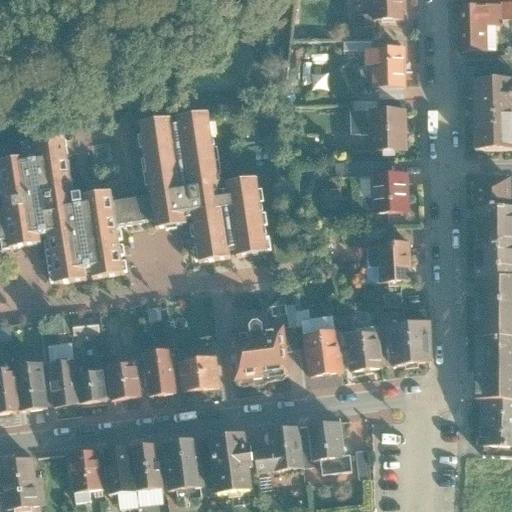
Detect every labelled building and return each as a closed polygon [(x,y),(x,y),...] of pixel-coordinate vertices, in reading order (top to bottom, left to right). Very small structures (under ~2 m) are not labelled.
[(374,0),(374,21),(404,21),(403,0),(374,0)] [(458,7),(460,52),(502,51),(501,21),(511,20),(511,3),(511,4),(501,4),(501,6),(458,7)] [(408,49),(366,50),(367,69),(373,69),(373,90),(409,89),(408,49)] [(511,80),(474,81),(475,127),(511,126),(511,80)] [(353,137),(370,136),(370,154),(409,153),(408,113),(352,114),(353,137)] [(262,258),(253,184),(225,187),(225,192),(221,193),(211,119),(184,122),(185,127),(175,128),(174,122),(142,126),(151,200),(117,204),(116,196),(70,201),(64,148),(30,153),(31,163),(0,166),(0,189),(3,214),(0,214),(0,256),(41,252),(46,292),(84,287),(83,276),(91,275),(92,286),(124,282),(117,229),(149,225),(150,235),(177,231),(176,223),(189,221),(194,266),(223,263),(222,255),(230,254),(231,261),(262,258)] [(511,126),(475,127),(475,151),(511,150),(511,126)] [(346,179),(373,179),(373,164),(346,164),(346,179)] [(411,216),(410,177),(373,179),(374,217),(411,216)] [(474,185),(474,205),(477,205),(477,210),(510,210),(510,186),(510,181),(477,181),(477,185),(474,185)] [(477,210),(477,250),(511,249),(511,210),(510,210),(477,210)] [(413,283),(412,248),(368,249),(369,268),(381,268),(381,284),(413,283)] [(511,249),(477,250),(476,282),(511,279),(511,249)] [(476,294),(476,340),(511,339),(511,279),(476,282),(476,294)] [(99,319),(74,321),(75,337),(100,335),(99,319)] [(68,320),(57,321),(58,335),(70,334),(68,320)] [(430,324),(389,327),(391,367),(433,365),(430,324)] [(304,326),(286,328),(289,354),(307,352),(306,337),(304,326)] [(231,334),(237,385),(292,379),(289,354),(286,328),(231,334)] [(342,334),(306,337),(307,352),(310,379),(346,375),(342,334)] [(382,335),(352,337),(356,374),(385,370),(382,335)] [(511,339),(476,340),(475,383),(511,382),(511,339)] [(152,399),(176,396),(172,353),(148,355),(152,399)] [(184,395),(220,391),(217,359),(181,363),(184,395)] [(55,411),(81,408),(78,376),(77,360),(50,363),(55,411)] [(112,403),(142,400),(139,366),(108,369),(112,403)] [(18,415),(43,413),(39,367),(13,369),(13,372),(18,415)] [(0,417),(18,415),(13,372),(0,373),(0,417)] [(78,376),(81,408),(106,405),(103,374),(78,376)] [(511,402),(482,401),(480,448),(483,448),(503,449),(503,454),(511,455),(511,402)] [(354,474),(351,458),(345,459),(340,425),(313,429),(318,465),(323,465),(324,478),(354,474)] [(261,479),(313,472),(308,429),(271,434),(273,452),(257,454),(261,479)] [(210,440),(218,498),(255,493),(247,435),(210,440)] [(206,493),(200,444),(165,448),(170,492),(170,498),(206,493)] [(170,492),(165,448),(135,452),(140,496),(170,492)] [(140,496),(135,452),(102,455),(106,494),(107,498),(140,496)] [(368,454),(358,455),(360,480),(370,479),(368,454)] [(106,494),(102,455),(72,458),(77,497),(106,494)] [(36,461),(0,464),(0,493),(5,493),(7,511),(46,511),(44,483),(38,483),(36,461)]
